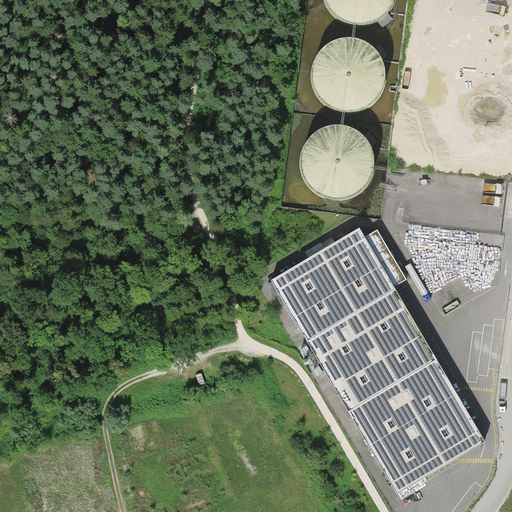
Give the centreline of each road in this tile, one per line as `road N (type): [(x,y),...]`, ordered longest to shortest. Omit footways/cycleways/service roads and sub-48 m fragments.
road 1 (track): [(248,340),(184,158),(206,0)]
road 2 (track): [(248,340),(113,395),(104,423),(125,511)]
road 3 (track): [(385,511),(299,369),(248,340)]
road 4 (track): [(207,228),(0,220)]
